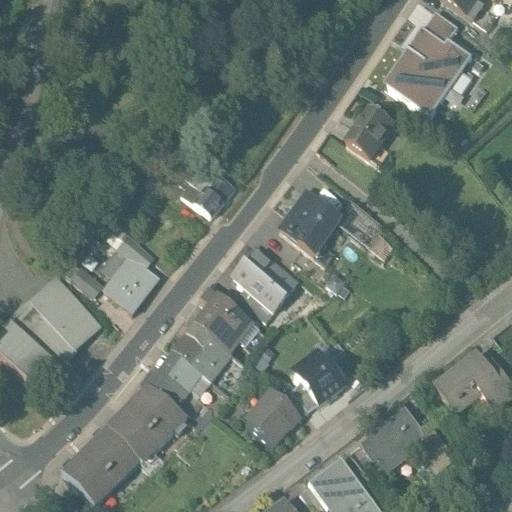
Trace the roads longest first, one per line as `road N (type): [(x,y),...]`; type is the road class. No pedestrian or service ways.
road 1 (residential): [(42,456),(126,366),(395,0)]
road 2 (residential): [(237,511),(511,293)]
